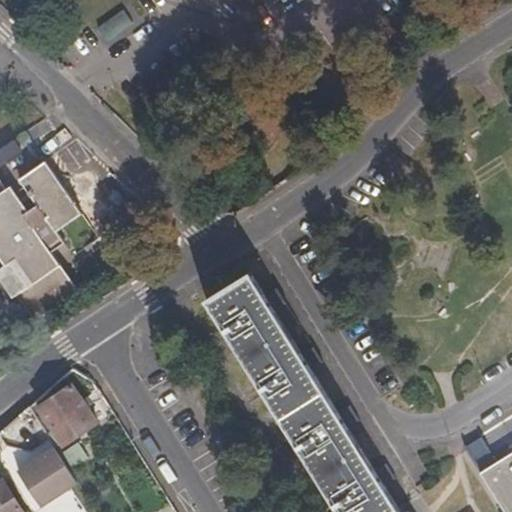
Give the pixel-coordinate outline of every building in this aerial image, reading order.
[(0,252),(5,260),(0,262),(0,265),(34,315),(76,287),(50,247),(65,238),(56,226),(82,209),(47,157),(20,175),(39,201),(28,208),(10,183),(6,185),(0,177),(0,252)] [(0,281),(27,319),(34,315),(0,265),(0,281)] [(339,511),(399,511),(251,272),(219,292),(215,286),(206,293),(211,302),(339,511)] [(97,416),(71,379),(38,403),(64,439),(97,416)] [(40,500),(78,478),(55,441),(18,463),(40,500)] [(65,449),(74,465),(89,458),(81,441),(65,449)] [(511,511),(511,451),(480,471),(504,511),(511,511)] [(0,475),(0,511),(23,511),(26,510),(4,473),(0,475)]
